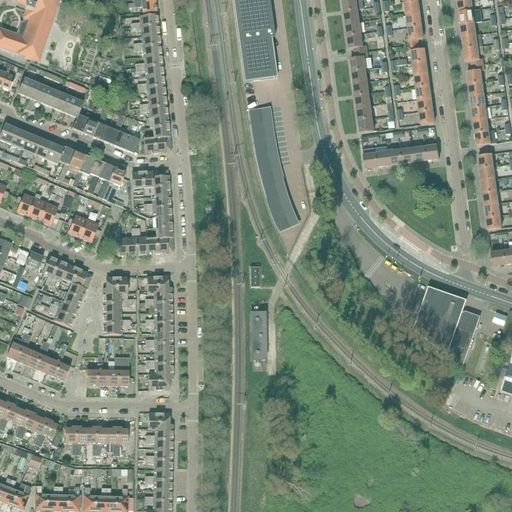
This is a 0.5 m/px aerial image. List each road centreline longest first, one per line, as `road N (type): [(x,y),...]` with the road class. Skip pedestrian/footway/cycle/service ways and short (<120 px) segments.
road 1 (secondary): [(460,286),(383,242),(335,179),(319,133),(300,0)]
road 2 (residential): [(460,286),(467,265),(433,0)]
road 3 (residential): [(0,221),(109,267),(190,267)]
road 4 (residential): [(192,408),(69,401),(0,373)]
road 5 (residential): [(0,110),(146,167),(186,165)]
road 6 (residential): [(186,165),(166,0)]
road 7 (residential): [(192,408),(190,267)]
